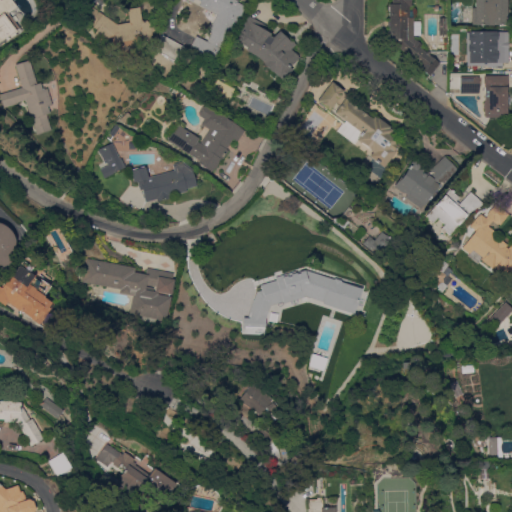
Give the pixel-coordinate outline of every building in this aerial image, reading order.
[(0,0),(11,0),(17,7),(14,9),(15,10),(11,13),(10,12),(8,13),(16,24),(14,26),(17,31),(10,37),(10,36),(0,43),(0,0)] [(238,0),(237,2),(248,7),(236,30),(233,28),(213,66),(188,53),(196,36),(207,42),(211,33),(209,32),(217,15),(200,6),(202,2),(198,0),(194,0),(193,3),(187,0),(238,0)] [(430,76),(419,67),(420,65),(399,48),(400,46),(390,38),(390,26),(387,26),(388,22),(389,22),(389,4),(393,4),(393,0),(411,0),(411,6),(409,6),(409,18),(414,18),(414,36),(414,39),(422,45),(420,48),(427,52),(428,51),(431,53),(429,56),(440,63),(430,76)] [(471,0),(471,24),(498,25),(498,19),(505,19),(505,0),(471,0)] [(130,22),(128,9),(140,7),(142,20),(145,22),(146,20),(157,27),(132,65),(116,54),(118,50),(97,36),(100,32),(78,17),(87,3),(118,24),(130,22)] [(247,50),(249,48),(241,43),(242,42),(239,41),(239,42),(234,39),(248,15),(267,26),(265,30),(271,33),(270,35),(274,37),(280,30),(290,40),(291,39),(296,44),(291,49),(300,57),(291,67),(294,69),(284,80),(278,75),(278,76),(273,71),(272,71),(264,64),(265,63),(259,57),(247,50)] [(447,18),(447,35),(439,35),(439,30),(438,30),(438,23),(440,23),(440,18),(447,18)] [(467,58),(462,58),(463,30),(493,31),(496,31),(496,32),(497,32),(497,40),(495,40),(495,51),(497,52),(497,60),(495,59),(496,63),(467,63),(467,58)] [(187,48),(179,63),(155,50),(163,35),(187,48)] [(51,130),(37,135),(30,114),(25,100),(17,103),(17,104),(4,108),(0,95),(22,87),(15,65),(29,60),(37,84),(40,83),(43,90),(47,88),(52,105),(48,106),(50,113),(46,115),(51,130)] [(508,118),(485,117),(485,111),(483,109),(484,101),(485,100),(485,95),(489,95),(489,88),(484,87),(484,75),(508,76),(508,118)] [(479,77),(479,94),(460,94),(460,77),(479,77)] [(356,140),(359,136),(358,135),(334,116),(335,113),(334,113),(340,104),(335,102),(328,109),(317,100),(332,81),(344,91),(343,93),(347,96),(345,98),(372,119),(374,116),(377,119),(378,117),(390,127),(389,128),(392,130),(390,133),(400,140),(396,145),(397,146),(394,150),(396,151),(383,167),(369,156),(373,152),(357,140),(356,140)] [(168,141),(178,124),(188,131),(186,133),(188,134),(189,132),(200,138),(198,141),(201,143),(210,129),(201,124),(205,119),(200,116),(199,112),(203,106),(204,107),(205,106),(221,116),(222,114),(227,117),(226,118),(241,127),(241,128),(244,130),(237,141),(233,139),(227,149),(229,150),(221,162),(220,162),(214,172),(202,165),(203,163),(200,161),(168,141)] [(123,124),(120,119),(127,112),(131,116),(123,124)] [(113,137),(108,133),(114,124),(119,127),(113,137)] [(120,159),(121,158),(125,167),(113,173),(114,174),(105,178),(100,169),(108,166),(106,163),(105,163),(98,150),(112,143),(120,159)] [(405,197),(407,195),(403,193),(393,187),(401,176),(402,177),(414,159),(419,162),(419,166),(419,167),(428,173),(444,156),(459,170),(444,185),(441,182),(437,187),(438,188),(421,208),(405,197)] [(193,170),(197,186),(187,189),(187,191),(170,196),(171,198),(158,202),(157,199),(146,202),(143,190),(140,190),(138,181),(134,182),(131,171),(132,170),(144,166),(144,167),(146,167),(148,177),(174,170),(173,164),(183,162),(193,170)] [(451,235),(442,228),(446,224),(438,217),(434,223),(426,217),(450,189),(459,198),(456,201),(459,204),(470,192),(483,203),(471,212),(451,235)] [(486,256),(467,242),(475,230),(471,226),(478,217),(479,217),(484,211),(487,214),(495,204),(509,214),(500,225),(493,219),(487,226),(494,232),(491,236),(511,253),(511,271),(503,264),(499,269),(494,265),(490,271),(481,263),(486,256)] [(0,272),(0,222),(1,223),(8,228),(12,232),(14,238),(15,241),(13,261),(3,273),(0,272)] [(381,232),(396,243),(383,260),(360,242),(366,234),(375,240),(381,232)] [(130,314),(133,296),(120,293),(121,289),(83,282),(87,259),(135,268),(134,272),(146,274),(147,268),(173,273),(172,279),(175,280),(172,295),(159,292),(158,294),(171,297),(167,321),(130,314)] [(442,293),(438,289),(439,288),(435,285),(439,280),(430,274),(441,259),(449,265),(447,267),(452,270),(448,277),(452,280),(442,293)] [(39,325),(31,319),(31,318),(7,302),(5,306),(0,302),(0,287),(1,288),(5,282),(4,281),(9,272),(13,275),(22,260),(32,267),(30,271),(35,275),(33,278),(40,283),(42,280),(50,286),(44,296),(45,296),(44,297),(52,302),(48,307),(50,308),(39,325)] [(257,292),(262,290),(260,285),(276,280),(275,277),(305,268),(305,270),(329,278),(328,281),(337,284),(335,290),(343,293),(341,301),(344,302),(341,310),(328,306),(329,304),(306,296),(283,303),(283,302),(271,305),(266,319),(265,336),(257,336),(257,331),(243,330),(244,318),(248,318),(257,292)] [(511,310),(496,328),(488,320),(505,302),(511,308),(511,310)] [(331,361),(326,360),(323,370),(318,369),(317,372),(310,369),(311,367),(310,367),(313,355),(306,353),(308,347),(312,348),(323,316),(344,323),(331,361)] [(462,373),(462,366),(473,365),(474,372),(462,373)] [(435,382),(428,383),(427,374),(434,373),(435,382)] [(239,400),(252,383),(272,399),(271,400),(282,414),(275,419),(266,408),(260,416),(239,400)] [(63,411),(57,419),(40,406),(46,398),(63,411)] [(0,401),(12,401),(12,402),(20,402),(30,420),(32,419),(44,438),(31,446),(16,422),(4,422),(4,420),(0,420),(0,401)] [(273,437),(265,449),(253,441),(262,429),(273,437)] [(498,458),(489,458),(488,437),(497,437),(502,437),(502,441),(502,448),(502,450),(503,453),(503,457),(498,458)] [(288,463),(282,459),(281,453),(280,448),(279,443),(280,438),(297,449),(293,456),(288,463)] [(177,483),(171,492),(166,488),(160,497),(144,486),(134,499),(114,485),(125,470),(119,465),(117,468),(112,465),(113,463),(102,455),(109,445),(119,452),(121,450),(135,459),(132,463),(149,475),(154,468),(177,483)] [(62,452),(71,468),(58,476),(48,460),(62,452)] [(303,462),(292,479),(282,473),(288,463),(293,456),(303,462)] [(279,461),(275,469),(268,465),(272,458),(279,461)] [(489,469),(489,479),(481,479),(481,469),(489,469)] [(0,511),(0,483),(6,489),(18,485),(20,491),(23,491),(26,500),(29,499),(34,501),(36,508),(34,511),(0,511)] [(335,511),(308,511),(308,500),(317,500),(316,498),(322,497),(322,507),(335,507),(335,511)]
